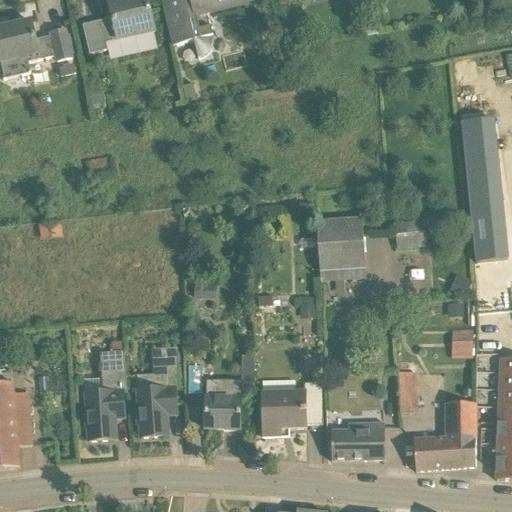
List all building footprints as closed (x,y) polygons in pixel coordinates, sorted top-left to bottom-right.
[(147,0),(133,0),(110,6),(113,20),(84,27),(91,56),(108,52),(105,41),(118,38),(118,42),(155,33),(147,0)] [(206,58),(206,57),(208,55),(210,53),(211,51),(213,49),(213,47),(214,46),(214,43),(214,42),(214,38),(212,29),(208,15),(247,6),(245,0),(178,0),(172,2),(178,25),(172,26),(177,48),(195,43),(199,60),(204,58),(206,58)] [(511,18),(511,11),(511,12),(500,14),(501,21),(511,18)] [(67,32),(51,36),(52,38),(36,41),(32,24),(0,30),(0,78),(4,78),(5,82),(32,76),(29,65),(57,59),(58,64),(73,61),(67,32)] [(379,25),(366,27),(368,38),(382,35),(379,25)] [(75,65),(59,69),(62,79),(77,75),(75,65)] [(194,87),(183,89),(186,103),(197,101),(194,87)] [(89,91),(94,111),(106,108),(101,88),(89,91)] [(112,158),(88,163),(91,181),(116,176),(112,158)] [(507,262),(501,201),(471,204),(477,265),(495,263),(507,262)] [(363,220),(318,223),(322,282),(366,280),(363,220)] [(426,226),(425,222),(395,226),(398,252),(428,248),(427,236),(431,235),(430,226),(426,226)] [(40,228),(41,241),(63,239),(62,225),(40,228)] [(458,278),(450,294),(465,301),(473,285),(458,278)] [(196,288),(195,300),(217,300),(217,288),(196,288)] [(316,321),(316,306),(301,306),(302,321),(316,321)] [(452,308),(452,316),(460,316),(460,308),(452,308)] [(477,355),(476,405),(476,428),(496,428),(497,483),(511,483),(511,323),(501,323),(501,335),(502,335),(502,342),(483,341),(482,355),(477,355)] [(473,331),(452,331),(452,354),(473,354),(473,331)] [(168,417),(178,417),(176,391),(180,391),(177,350),(152,351),(155,391),(138,392),(139,411),(137,411),(138,427),(140,427),(141,440),(169,438),(168,417)] [(116,421),(126,420),(124,395),(128,394),(125,353),(122,353),(113,354),(100,355),(103,395),(86,396),(87,415),(85,415),(86,430),(88,430),(89,444),(117,442),(116,421)] [(418,377),(415,374),(399,375),(400,399),(401,416),(414,415),(414,411),(420,411),(418,377)] [(243,384),(208,383),(207,432),(241,432),(243,384)] [(29,395),(27,395),(14,396),(13,384),(0,385),(0,472),(22,470),(20,449),(34,447),(29,395)] [(322,385),(304,385),(305,394),(262,396),(264,440),(282,440),(282,432),(307,431),(307,427),(323,427),(322,385)] [(473,428),(476,428),(476,405),(448,405),(447,441),(414,443),(417,474),(476,470),(473,428)] [(386,463),(384,424),(348,426),(349,434),(331,434),(332,463),(386,463)]
